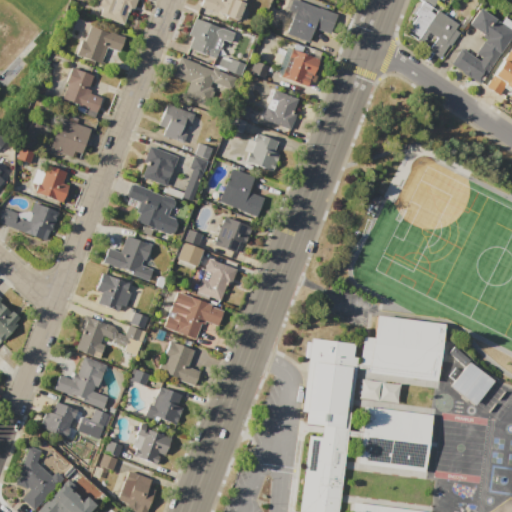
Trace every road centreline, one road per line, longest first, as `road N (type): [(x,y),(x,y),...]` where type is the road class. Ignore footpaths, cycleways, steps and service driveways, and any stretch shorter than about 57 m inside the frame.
road 1 (secondary): [(383,0),(186,511)]
road 2 (residential): [(168,0),(0,440)]
road 3 (residential): [(511,138),(365,45)]
